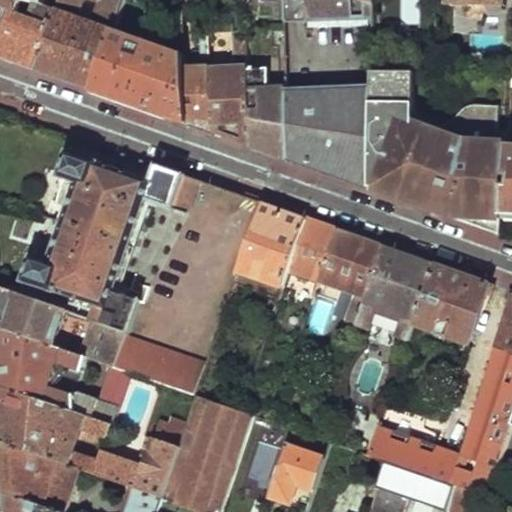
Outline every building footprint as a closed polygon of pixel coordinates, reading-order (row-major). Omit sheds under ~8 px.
[(0,0),(0,58),(9,62),(36,71),(52,26),(20,16),(23,2),(14,0),(0,0)] [(46,0),(14,0),(23,2),(47,10),(46,0)] [(93,92),(127,1),(125,0),(60,0),(52,26),(36,71),(64,81),(93,92)] [(282,0),(283,4),(286,91),(289,160),(331,175),(369,189),(371,90),(309,92),(308,26),(372,25),(372,7),(345,0),(282,0)] [(449,0),(449,6),(511,8),(511,0),(449,0)] [(127,1),(93,92),(148,111),(188,125),(185,68),(182,15),(127,1)] [(208,50),(207,25),(199,25),(200,36),(201,50),(208,50)] [(202,67),(185,68),(188,125),(214,134),(210,71),(208,50),(201,50),(200,36),(195,36),(197,60),(202,60),(202,67)] [(210,71),(214,134),(236,141),(249,146),(246,73),(245,61),(245,38),(232,38),(233,71),(210,71)] [(245,61),(246,73),(254,73),(253,61),(245,61)] [(246,73),(249,146),(276,156),(289,160),(286,91),(262,92),(261,73),(254,73),(246,73)] [(414,76),(371,74),(371,90),(369,189),(444,215),(503,236),(504,222),(508,152),(510,134),(499,133),(500,108),(473,107),(466,108),(462,115),(458,120),(453,124),(443,123),(432,133),(414,129),(414,76)] [(76,188),(48,266),(31,260),(21,285),(106,318),(103,326),(130,336),(139,306),(115,298),(149,204),(173,213),(185,178),(157,168),(151,186),(70,154),(60,183),(76,188)] [(264,205),(241,277),(286,292),(286,291),(291,276),(310,220),(290,213),(264,205)] [(310,220),(291,276),(311,283),(306,297),(311,299),(309,306),(315,309),(340,231),(324,225),(310,220)] [(340,231),(315,309),(331,315),(335,304),(353,310),(352,315),(362,319),(385,247),(361,239),(340,231)] [(385,247),(362,319),(360,327),(378,332),(382,320),(402,326),(398,339),(411,345),(416,331),(437,265),(413,257),(385,247)] [(437,265),(416,331),(469,348),(490,284),(460,274),(437,265)] [(70,315),(0,290),(0,331),(85,362),(116,372),(127,342),(130,336),(103,326),(99,325),(91,347),(62,336),(70,315)] [(286,292),(281,305),(288,307),(292,293),(286,291),(286,292)] [(511,301),(462,456),(391,433),(383,430),(380,438),(373,460),(388,466),(459,490),(478,497),(488,500),(511,429),(511,301)] [(0,389),(0,391),(112,428),(118,412),(81,398),(78,399),(54,390),(62,368),(81,374),(85,362),(0,331),(0,389)] [(127,342),(116,372),(199,401),(210,370),(127,342)] [(2,414),(4,446),(85,476),(95,479),(100,463),(74,453),(80,434),(107,443),(112,428),(0,391),(2,414)] [(165,504),(162,511),(225,511),(257,421),(199,401),(191,426),(183,452),(165,504)] [(157,443),(183,452),(191,426),(175,421),(172,427),(163,424),(157,443)] [(112,428),(107,443),(114,445),(119,431),(112,428)] [(367,435),(360,456),(373,460),(380,438),(367,435)] [(145,466),(103,454),(100,463),(95,479),(132,492),(137,493),(165,504),(183,452),(157,443),(153,442),(145,466)] [(71,511),(85,476),(4,446),(6,471),(7,499),(47,511),(71,511)] [(291,449),(273,502),(296,508),(302,490),(316,495),(328,460),(291,449)] [(373,511),(407,511),(412,500),(448,511),(452,511),(459,490),(388,466),(373,511)] [(459,490),(452,511),(473,511),(478,497),(459,490)] [(135,499),(130,511),(162,511),(165,504),(137,493),(135,499)] [(47,511),(7,499),(8,511),(47,511)]
